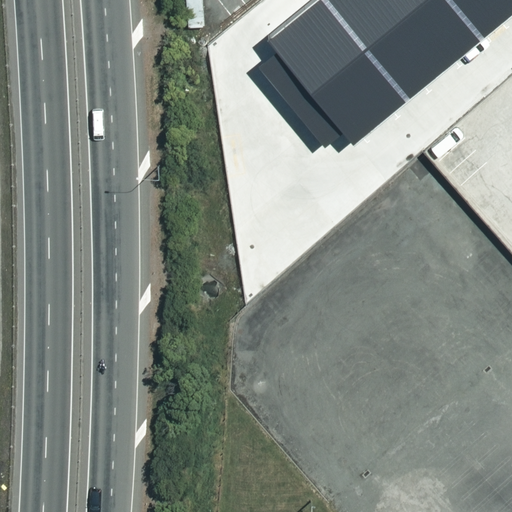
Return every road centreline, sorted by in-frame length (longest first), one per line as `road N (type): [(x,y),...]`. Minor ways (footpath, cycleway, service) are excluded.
road 1 (trunk): [(99,0),(108,219),(96,511)]
road 2 (trunk): [(39,511),(44,284),(36,0)]
